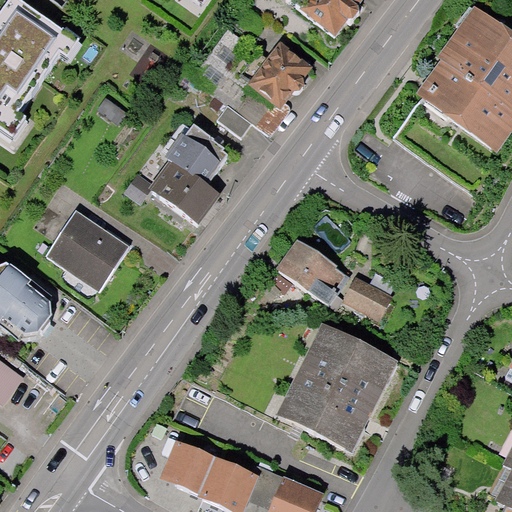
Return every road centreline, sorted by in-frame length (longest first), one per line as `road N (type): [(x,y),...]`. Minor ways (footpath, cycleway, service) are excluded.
road 1 (secondary): [(298,161),(67,472)]
road 2 (residential): [(373,503),(490,273)]
road 3 (residential): [(490,273),(298,161)]
road 4 (secondary): [(419,0),(298,161)]
